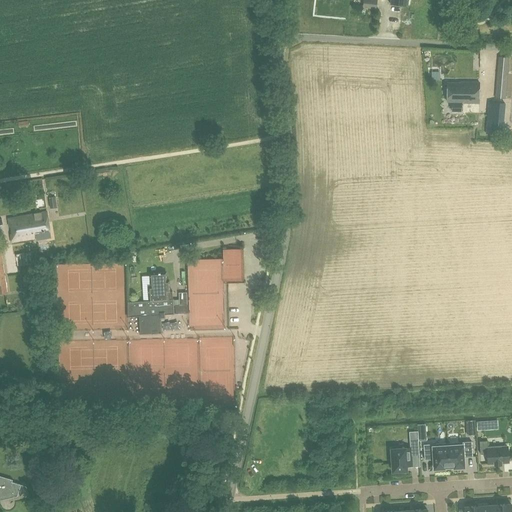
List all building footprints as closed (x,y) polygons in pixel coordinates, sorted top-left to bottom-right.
[(363,0),(362,7),(375,8),(375,0),(363,0)] [(494,97),(506,98),(509,57),(498,56),(494,97)] [(448,82),(447,102),(452,102),(451,111),(460,111),(460,102),(478,103),(479,82),(461,82),(461,83),(448,82)] [(479,133),(490,134),(499,135),(502,135),(504,103),(489,102),(487,124),(480,124),(479,133)] [(484,117),(484,106),(467,105),(467,116),(484,117)] [(55,196),(48,197),(50,208),(57,207),(55,196)] [(47,212),(8,218),(11,242),(36,238),(36,240),(51,238),(47,212)] [(151,286),(149,286),(149,300),(150,300),(172,299),(172,298),(172,290),(167,291),(166,271),(150,272),(151,286)] [(149,300),(133,301),(134,315),(140,315),(141,333),(162,332),(161,314),(174,313),(173,305),(173,298),(172,298),(172,299),(150,300),(149,300)] [(188,305),(175,305),(175,314),(188,313),(188,305)] [(487,421),(477,422),(477,430),(488,429),(487,421)] [(410,448),(391,449),(392,472),(407,471),(406,466),(412,466),(412,456),(419,455),(417,431),(417,439),(410,440),(410,448)] [(471,441),(447,443),(449,467),(454,466),(454,468),(464,467),(464,457),(472,457),(471,441)] [(487,441),(479,441),(480,454),(487,454),(488,463),(495,463),(495,465),(501,464),(501,462),(509,462),(508,447),(501,447),(501,445),(487,446),(487,441)] [(447,443),(423,444),(424,460),(433,459),(434,469),(444,468),(444,467),(449,467),(447,443)] [(0,499),(18,495),(21,485),(0,477),(0,499)]
